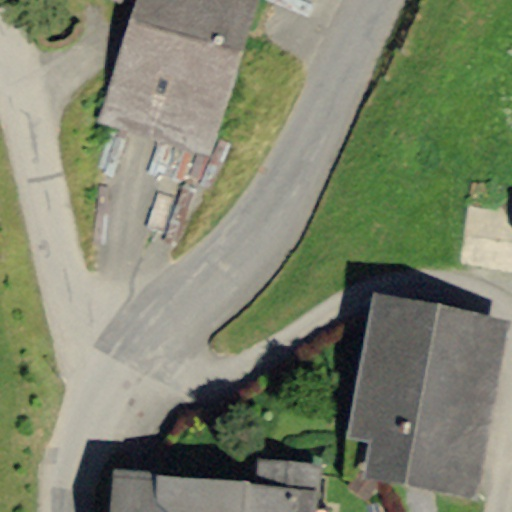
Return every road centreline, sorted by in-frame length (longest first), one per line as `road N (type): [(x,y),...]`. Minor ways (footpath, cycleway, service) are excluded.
road 1 (residential): [(381,0),(266,201),(117,388),(90,437),(74,511)]
road 2 (track): [(0,57),(70,314),(131,367)]
